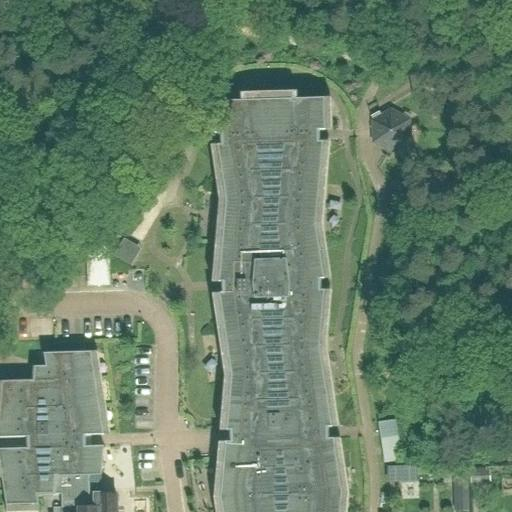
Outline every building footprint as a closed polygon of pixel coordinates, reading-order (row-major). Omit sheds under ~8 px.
[(321,280),(325,280),(317,225),(324,142),(320,142),(321,131),(326,131),(325,99),(298,100),(298,92),(241,94),(241,101),(214,102),(215,134),(222,134),(222,146),(218,146),(226,200),(219,283),(223,283),(224,293),(219,294),(232,376),(227,431),(231,431),(232,443),(226,443),(226,444),(223,456),(221,469),(222,472),(220,483),(219,496),(219,499),(221,511),(340,511),(343,494),(334,439),(329,440),(328,429),(333,428),(321,346),(325,291),(321,291),(321,280)] [(391,111),(373,122),(374,143),(392,153),(410,142),(409,121),(391,111)] [(155,225),(142,246),(152,253),(183,204),(165,192),(147,220),(155,225)] [(86,248),(87,277),(88,287),(110,286),(109,247),(86,248)] [(64,277),(65,287),(77,286),(77,277),(64,277)] [(2,382),(0,406),(0,438),(28,438),(28,449),(0,449),(0,465),(6,506),(39,505),(38,495),(61,495),(61,511),(116,511),(116,494),(95,495),(93,495),(93,498),(90,498),(89,476),(102,476),(104,446),(86,447),(85,436),(104,435),(91,352),(44,354),(45,370),(34,369),(33,382),(2,382)] [(384,398),(385,409),(380,410),(382,422),(405,419),(402,396),(384,398)] [(387,466),(405,465),(404,439),(385,440),(387,466)] [(471,483),(487,482),(486,471),(470,472),(471,483)] [(456,496),(469,495),(468,475),(456,475),(456,496)]
